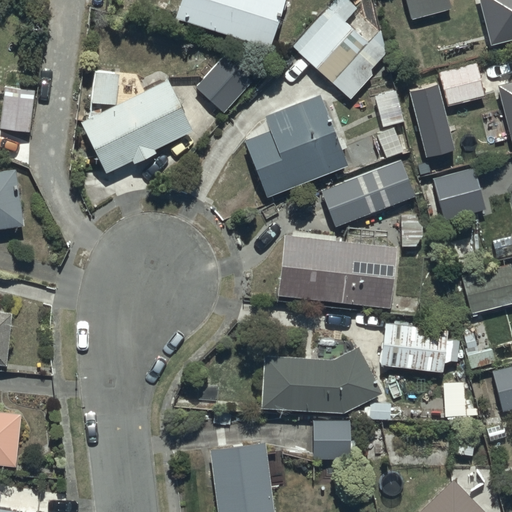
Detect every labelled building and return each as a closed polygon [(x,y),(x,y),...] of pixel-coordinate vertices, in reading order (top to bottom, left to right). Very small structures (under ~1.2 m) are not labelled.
[(174,0),(168,20),(262,49),(277,0),(174,0)] [(445,0),(399,0),(406,21),(448,9),(445,0)] [(511,0),(472,0),(484,44),(511,37),(511,0)] [(314,15),(286,47),(346,100),(374,68),(314,15)] [(190,87),(216,112),(248,79),(222,54),(190,87)] [(447,106),(486,96),(478,62),(439,72),(447,106)] [(73,123),(98,175),(124,161),(126,165),(151,153),(149,150),(184,133),(159,81),(110,104),(112,74),(83,73),(81,119),(73,123)] [(511,142),(511,81),(491,87),(505,144),(511,142)] [(439,84),(410,91),(427,157),(455,150),(439,84)] [(28,100),(0,96),(0,132),(24,135),(28,100)] [(236,144),(258,197),(339,165),(312,96),(256,119),(262,133),(236,144)] [(314,191),(327,223),(348,214),(351,221),(410,198),(401,177),(390,181),(383,163),(314,191)] [(469,170),(428,181),(438,221),(482,210),(480,200),(477,201),(469,170)] [(0,171),(0,228),(19,226),(13,182),(10,182),(9,171),(0,171)] [(274,237),(268,297),(382,308),(388,248),(274,237)] [(511,304),(505,270),(459,280),(467,315),(511,305),(511,304)] [(440,332),(379,327),(375,368),(434,373),(435,360),(452,361),(454,344),(439,343),(440,332)] [(323,362),(257,356),(252,410),(336,416),(377,394),(352,347),(323,362)] [(511,365),(485,373),(496,414),(511,409),(511,365)] [(0,453),(18,456),(24,406),(0,403),(0,453)] [(338,419),(306,419),(306,460),(338,460),(338,419)] [(266,511),(257,443),(199,451),(207,511),(266,511)] [(511,473),(501,477),(504,493),(511,491),(511,473)] [(480,511),(445,481),(413,511),(480,511)] [(0,511),(40,511),(41,509),(0,503),(0,511)]
